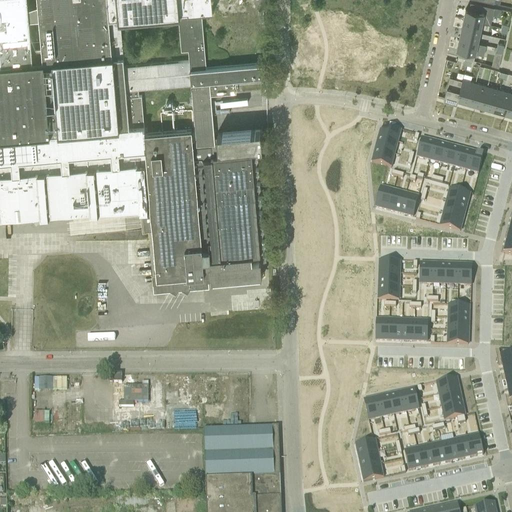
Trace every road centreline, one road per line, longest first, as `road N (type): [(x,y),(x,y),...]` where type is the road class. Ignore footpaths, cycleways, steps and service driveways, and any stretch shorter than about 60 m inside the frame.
road 1 (residential): [(0,363),(291,362)]
road 2 (residential): [(291,362),(281,98)]
road 3 (residential): [(298,511),(291,362)]
road 4 (residential): [(363,498),(508,467)]
road 5 (residential): [(422,121),(281,98)]
road 6 (residential): [(422,121),(448,0)]
